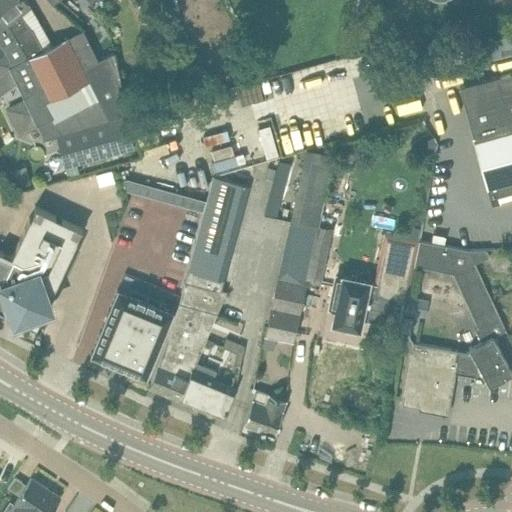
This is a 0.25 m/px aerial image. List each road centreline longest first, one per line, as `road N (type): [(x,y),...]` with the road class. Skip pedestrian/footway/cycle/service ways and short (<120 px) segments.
road 1 (tertiary): [(309,511),(157,459),(0,380)]
road 2 (unknown): [(511,217),(489,219),(471,206),(447,93)]
